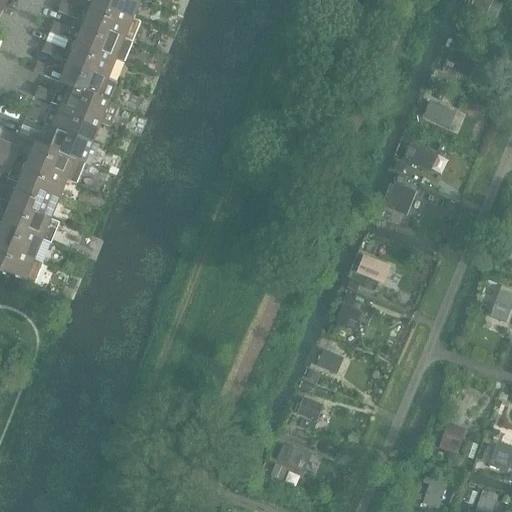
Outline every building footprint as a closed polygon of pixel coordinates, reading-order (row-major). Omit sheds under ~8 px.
[(82,0),(92,4),(93,4),(133,21),(134,19),(141,1),(138,0),(82,0)] [(476,0),(472,8),(497,20),(504,4),(495,0),(476,0)] [(93,4),(92,4),(90,11),(78,6),(73,8),(62,4),(59,13),(58,12),(57,13),(84,24),(132,44),(141,22),(134,19),(133,21),(93,4)] [(49,33),(61,38),(65,28),(54,24),(51,33),(49,32),(49,33)] [(76,44),(116,61),(117,59),(124,62),(132,44),(84,24),(82,30),(77,29),(72,31),(68,40),(76,43),(76,44)] [(42,53),(42,54),(53,58),(57,48),(46,44),(42,53)] [(116,61),(76,44),(68,64),(108,81),(108,80),(116,61)] [(470,90),(482,63),(452,50),(440,77),(470,90)] [(33,74),(45,78),(49,69),(38,64),(34,73),(33,73),(33,74)] [(69,88),(69,89),(100,100),(110,104),(118,84),(108,80),(108,81),(68,64),(59,85),(69,88)] [(34,98),(46,102),(50,93),(39,88),(35,97),(34,97),(34,98)] [(100,100),(69,89),(66,95),(64,94),(58,96),(55,105),(61,108),(101,125),(101,124),(111,128),(119,108),(110,104),(100,100)] [(432,100),(424,116),(449,129),(458,112),(432,100)] [(24,117),(37,122),(41,113),(31,108),(26,117),(25,116),(24,117)] [(52,128),(93,145),(101,125),(61,108),(58,114),(50,111),(44,124),(53,128),(52,128)] [(17,137),(29,142),(33,132),(22,128),(19,137),(18,137),(17,137)] [(52,128),(45,148),(75,162),(85,166),(93,145),(52,128)] [(0,153),(16,160),(20,149),(0,140),(0,153)] [(27,165),(67,182),(75,162),(45,148),(35,144),(27,165)] [(410,144),(403,160),(431,172),(438,155),(410,144)] [(16,160),(0,153),(0,166),(11,171),(16,160)] [(27,165),(19,185),(59,201),(67,182),(27,165)] [(389,204),(407,212),(418,185),(400,178),(389,204)] [(0,200),(51,221),(59,201),(19,185),(9,180),(5,189),(4,189),(0,200)] [(60,225),(51,221),(0,200),(0,210),(2,211),(0,217),(0,224),(2,225),(51,245),(60,225)] [(51,245),(2,225),(0,230),(0,246),(35,261),(35,260),(43,264),(51,245)] [(35,261),(0,246),(0,271),(26,282),(35,261)] [(386,284),(394,266),(365,254),(358,272),(386,284)] [(511,288),(500,286),(492,318),(511,323),(511,317),(511,288)] [(358,331),(365,311),(343,304),(337,324),(358,331)] [(341,374),(345,355),(325,350),(320,369),(341,374)] [(319,421),(326,405),(305,397),(298,413),(319,421)] [(440,448),(460,455),(469,429),(449,422),(440,448)] [(272,477),(299,487),(312,454),(285,444),(272,477)] [(441,509),(449,483),(429,477),(421,503),(441,509)] [(481,492),(478,511),(494,511),(497,494),(481,492)]
